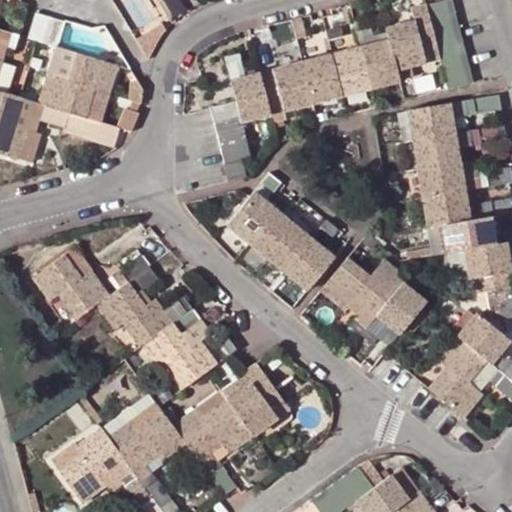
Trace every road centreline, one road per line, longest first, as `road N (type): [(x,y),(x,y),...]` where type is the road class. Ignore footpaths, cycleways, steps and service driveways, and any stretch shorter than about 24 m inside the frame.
road 1 (residential): [(141,175),(274,325),(385,407)]
road 2 (residential): [(385,407),(241,511)]
road 3 (residential): [(163,85),(184,34),(280,0)]
road 4 (residential): [(0,214),(141,175)]
road 5 (residential): [(385,407),(489,488)]
